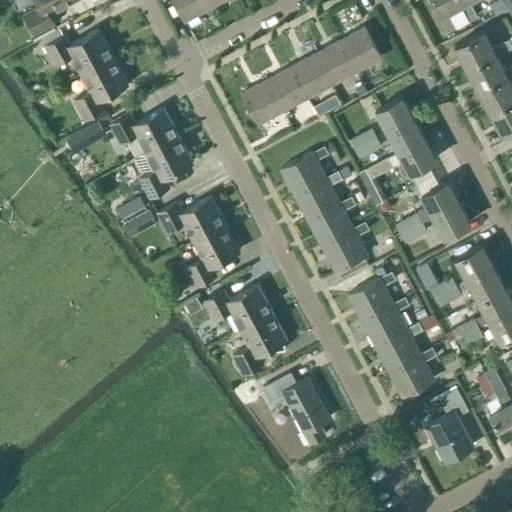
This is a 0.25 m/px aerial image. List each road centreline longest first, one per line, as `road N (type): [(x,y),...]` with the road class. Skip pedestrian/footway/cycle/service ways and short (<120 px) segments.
road 1 (residential): [(484,487),(440,508),(425,510),(409,497),(179,66)]
road 2 (residential): [(511,240),(381,0)]
road 3 (residential): [(179,66),(298,0)]
